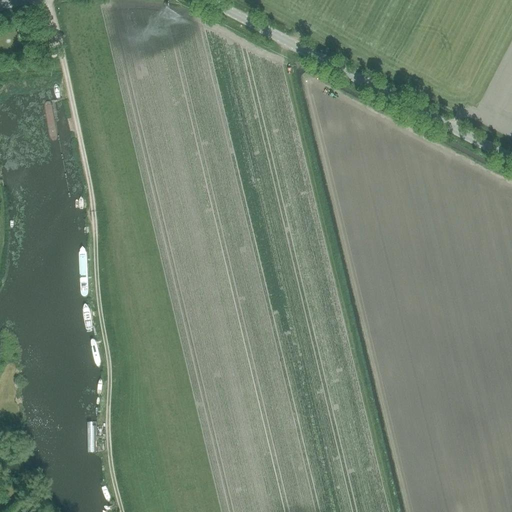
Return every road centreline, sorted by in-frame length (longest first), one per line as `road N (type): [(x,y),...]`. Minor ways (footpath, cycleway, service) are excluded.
road 1 (track): [(52,0),(93,200),(108,358),(107,452),(122,511)]
road 2 (unclassified): [(202,0),(511,156)]
